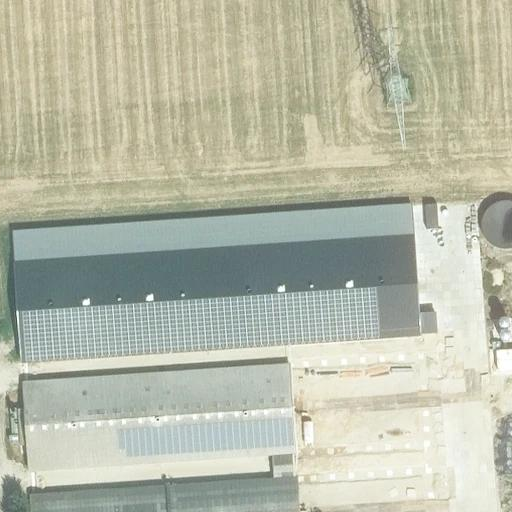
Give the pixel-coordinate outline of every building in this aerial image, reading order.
[(411,207),(13,234),(15,262),(413,235),(411,207)] [(413,235),(15,262),(22,363),(419,336),(418,316),(413,235)] [(418,316),(419,336),(436,335),(435,315),(418,316)] [(342,353),(299,354),(300,372),(342,371),(342,353)] [(23,381),(29,470),(271,454),(292,452),(296,452),(290,363),(23,381)] [(292,452),(271,454),(272,481),(294,480),(292,452)] [(237,470),(257,470),(257,461),(237,461),(237,470)] [(31,498),(31,511),(298,511),(297,480),(294,480),(272,481),(31,498)]
